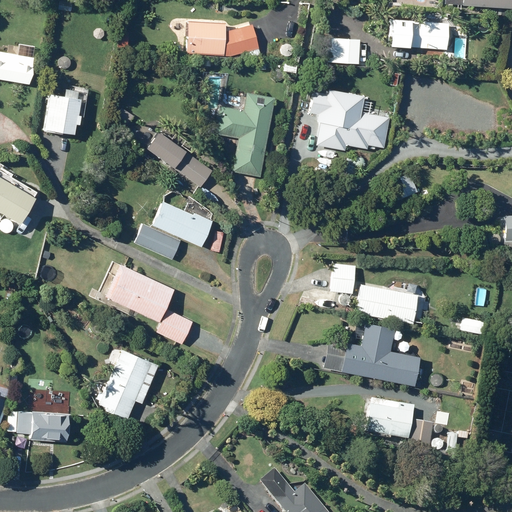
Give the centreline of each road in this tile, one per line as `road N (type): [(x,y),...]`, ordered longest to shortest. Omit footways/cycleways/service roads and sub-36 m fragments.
road 1 (residential): [(0,500),(84,493),(159,459),(224,391),(250,325)]
road 2 (residential): [(250,325),(252,246),(268,239),(282,251),(262,305)]
